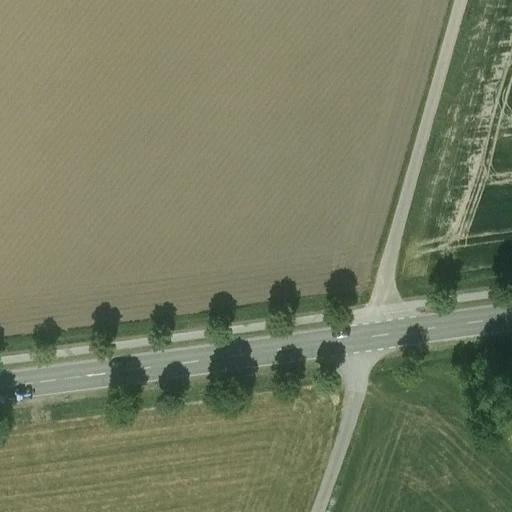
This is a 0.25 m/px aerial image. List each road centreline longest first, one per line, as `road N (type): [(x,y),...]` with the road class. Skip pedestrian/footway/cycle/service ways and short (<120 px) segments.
road 1 (secondary): [(373,337),(0,386)]
road 2 (unclassified): [(466,0),(373,337)]
road 3 (unclassified): [(323,511),(373,337)]
road 4 (secondary): [(511,317),(373,337)]
